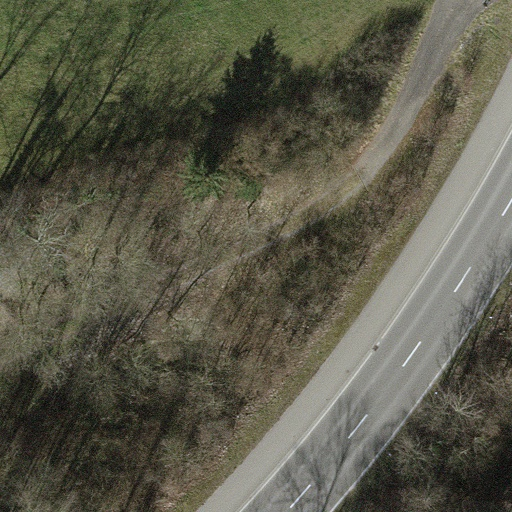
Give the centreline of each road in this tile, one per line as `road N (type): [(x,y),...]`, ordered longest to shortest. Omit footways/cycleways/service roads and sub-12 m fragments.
road 1 (track): [(462,0),(391,140),(342,191),(237,254),(0,352)]
road 2 (tertiary): [(283,511),(422,339),(511,200)]
